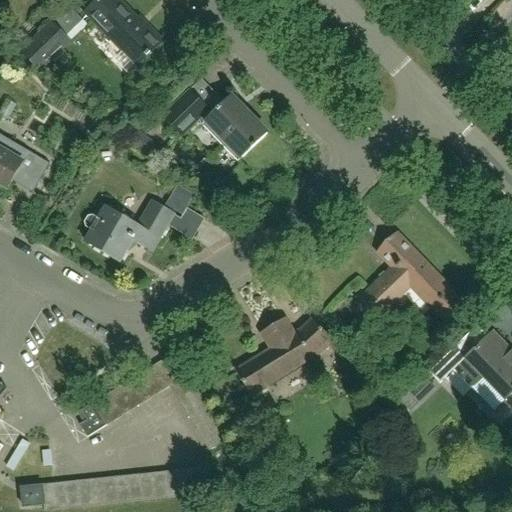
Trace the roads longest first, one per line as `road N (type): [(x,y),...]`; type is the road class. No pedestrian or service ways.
road 1 (residential): [(34,273),(123,326),(288,225),(361,166)]
road 2 (residential): [(361,166),(201,0)]
road 3 (residential): [(511,294),(376,152)]
road 4 (residential): [(511,112),(403,0)]
road 5 (residential): [(432,99),(336,0)]
